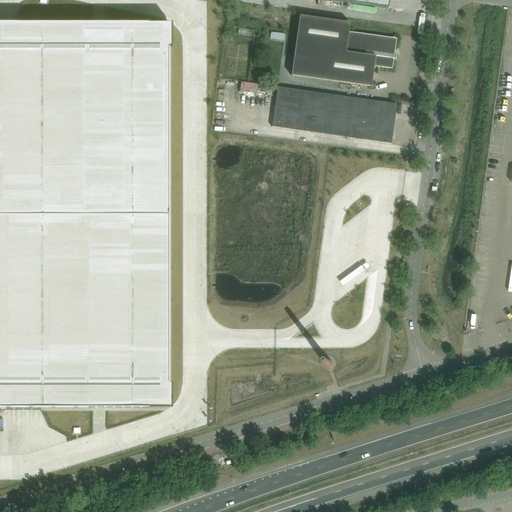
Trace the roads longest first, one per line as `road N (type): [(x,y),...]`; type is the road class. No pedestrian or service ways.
road 1 (residential): [(0,504),(419,374)]
road 2 (unknown): [(202,334),(194,24),(175,6),(133,0)]
road 3 (unclassified): [(419,374),(411,288),(455,0)]
road 4 (motorway): [(511,407),(199,511)]
road 5 (unknown): [(0,473),(173,422),(193,401),(202,334)]
road 6 (motorway): [(275,511),(511,437)]
road 7 (unknown): [(322,345),(365,330),(383,217)]
road 8 (unknown): [(385,186),(360,186),(333,212),(324,297)]
